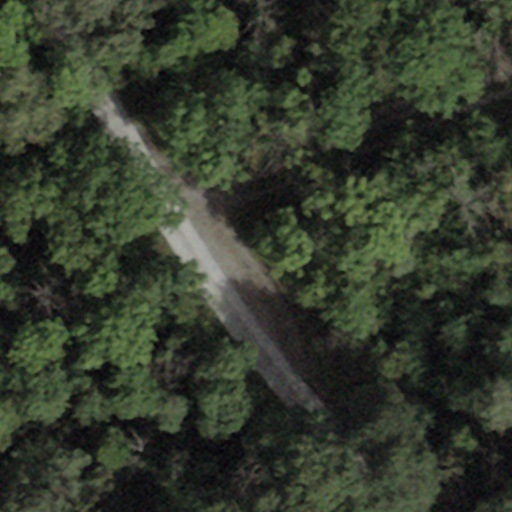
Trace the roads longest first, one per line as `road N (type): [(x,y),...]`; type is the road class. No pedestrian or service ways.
road 1 (track): [(412,511),(32,0)]
road 2 (track): [(185,210),(511,85)]
